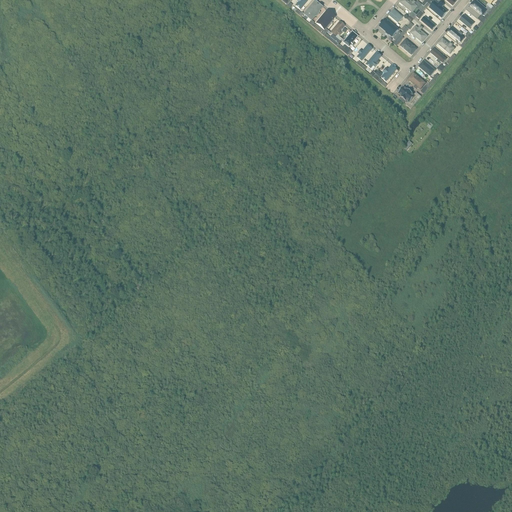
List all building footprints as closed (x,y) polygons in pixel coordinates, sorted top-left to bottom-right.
[(296,0),(296,1),(298,2),(295,6),(300,10),(308,0),(296,0)] [(303,14),(312,20),(315,16),(316,17),(320,12),(319,11),(323,7),(315,0),(303,14)] [(410,0),(401,0),(399,2),(411,12),(412,13),(412,12),(416,8),(418,6),(415,4),(414,4),(416,2),(414,0),(412,2),(410,0)] [(429,0),(424,7),(426,9),(429,5),(430,6),(435,0),(429,0)] [(474,0),(470,6),(482,17),(488,11),(474,0)] [(488,3),(486,6),(491,10),(493,11),(501,2),(499,0),(498,0),(495,5),(493,7),(488,3)] [(440,2),(438,4),(435,1),(429,8),(442,19),(448,12),(442,7),(444,5),(440,2)] [(393,9),(389,15),(398,23),(403,17),(393,9)] [(335,17),(327,10),(315,24),(324,31),(326,29),(335,17)] [(481,16),(478,20),(481,22),(483,24),(486,20),(490,15),(488,14),(484,19),(481,16)] [(462,18),(459,20),(470,29),(474,24),(472,23),(468,19),(464,15),(462,18)] [(424,17),(421,21),(433,31),(436,27),(424,17)] [(379,26),(392,38),(399,30),(385,19),(379,26)] [(345,25),(340,21),(331,32),(336,36),(337,34),(339,36),(341,33),(339,32),(345,25)] [(313,24),(311,26),(322,35),(324,32),(323,32),(316,26),(315,26),(313,24)] [(416,26),(410,33),(422,43),(428,37),(420,30),(419,29),(416,26)] [(465,38),(462,36),(463,34),(460,31),(458,33),(452,27),(448,32),(461,43),(465,38)] [(358,37),(352,31),(343,42),(349,48),(351,45),(353,43),(358,37)] [(402,37),(405,33),(403,32),(402,33),(396,41),(393,44),(396,46),(403,37),(402,37)] [(400,32),(394,39),(396,41),(402,33),(400,32)] [(460,47),(462,48),(466,44),(473,36),(469,33),(465,37),(467,38),(464,42),(460,47)] [(330,38),(328,40),(336,46),(338,44),(340,41),(332,35),(330,38)] [(442,38),(437,44),(450,54),(455,49),(452,46),(453,45),(451,42),(449,44),(442,38)] [(400,46),(411,56),(417,49),(406,39),(400,46)] [(345,45),(342,48),(341,50),(348,56),(352,52),(345,45)] [(360,50),(358,53),(359,55),(357,58),(362,62),(373,49),(368,45),(362,51),(360,50)] [(443,64),(447,60),(433,48),(430,53),(438,60),(436,62),(439,64),(441,62),(443,64)] [(376,63),(382,56),(376,52),(366,65),(371,69),(373,66),(375,67),(378,64),(376,63)] [(437,72),(425,62),(420,68),(431,78),(437,72)] [(386,82),(397,69),(392,65),(388,69),(386,68),(382,73),(384,74),(381,77),(386,82)] [(420,91),(426,84),(414,73),(408,80),(415,86),(414,88),(416,90),(417,88),(420,91)] [(376,74),(373,77),(385,87),(386,85),(383,82),(383,81),(379,78),(380,77),(376,74)] [(399,93),(398,94),(401,97),(406,102),(406,101),(408,102),(406,105),(409,108),(411,110),(414,106),(418,101),(421,97),(416,93),(414,96),(412,94),(407,90),(404,87),(403,89),(402,88),(398,92),(399,93)]
